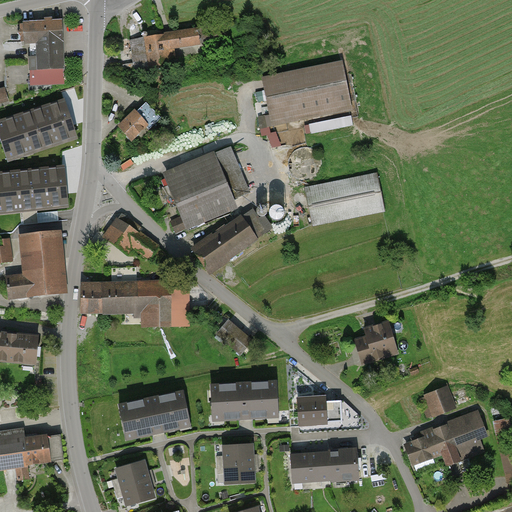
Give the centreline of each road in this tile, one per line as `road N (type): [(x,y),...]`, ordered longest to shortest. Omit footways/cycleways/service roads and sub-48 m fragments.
road 1 (residential): [(423,511),(371,414),(131,209),(93,164)]
road 2 (tertiary): [(94,511),(72,416),(67,345),(93,164)]
road 3 (track): [(276,336),(511,261)]
road 4 (tertiary): [(93,164),(98,0)]
road 5 (unknown): [(114,188),(219,124)]
